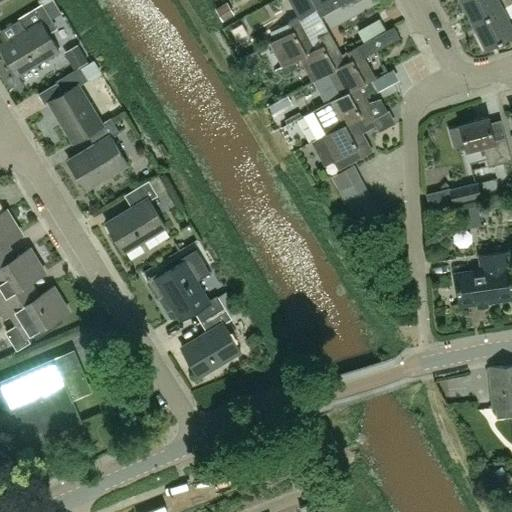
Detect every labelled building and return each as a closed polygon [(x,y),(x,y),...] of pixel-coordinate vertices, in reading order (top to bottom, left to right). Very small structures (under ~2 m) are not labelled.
[(294,0),(303,16),(304,16),(318,8),(332,0),(339,0),(342,4),(349,0),(294,0)] [(362,0),(355,3),(362,21),(383,13),(377,0),(362,0)] [(462,0),(474,23),(503,8),(499,0),(462,0)] [(330,1),(316,10),(320,17),(335,9),(330,1)] [(227,3),(217,9),(223,20),(233,14),(227,3)] [(26,30),(7,41),(0,45),(18,76),(60,51),(43,22),(50,18),(43,6),(20,19),(21,21),(26,30)] [(511,24),(503,8),(474,23),(487,48),(511,34),(511,24)] [(284,67),(299,58),(316,48),(315,47),(316,47),(299,17),(288,23),(292,30),(270,43),(284,67)] [(329,73),(329,72),(345,63),(328,32),(317,38),(321,44),(316,47),(315,47),(316,48),(299,58),(313,82),(329,73)] [(365,43),(371,54),(385,47),(379,36),(365,43)] [(64,52),(75,70),(88,62),(78,45),(64,52)] [(358,87),(368,81),(375,77),(357,47),(347,52),(351,59),(345,63),(329,72),(329,73),(341,94),(341,95),(357,86),(358,87)] [(57,82),(58,84),(63,93),(48,102),(72,142),(87,133),(86,133),(102,123),(78,83),(86,79),(79,68),(57,81),(57,82)] [(365,125),(372,121),(386,113),(380,101),(368,107),(362,96),(373,90),(373,89),(368,81),(358,87),(357,86),(341,95),(341,94),(315,109),(329,132),(329,133),(360,116),(365,125)] [(311,142),(326,167),(334,163),(339,171),(372,152),(372,151),(371,151),(361,133),(375,126),(372,121),(365,125),(360,116),(329,133),(329,132),(311,142)] [(448,128),(453,146),(465,142),(467,151),(484,146),(490,165),(511,159),(501,122),(490,125),(488,117),(448,128)] [(102,123),(86,133),(87,133),(93,144),(68,159),(86,189),(128,164),(111,136),(118,132),(110,118),(102,123)] [(332,177),(339,191),(360,180),(353,166),(332,177)] [(366,191),(360,180),(339,191),(345,202),(366,191)] [(125,252),(166,227),(150,200),(157,196),(149,182),(125,196),(132,207),(107,222),(125,252)] [(450,189),(454,203),(480,196),(477,183),(450,189)] [(345,202),(351,213),(372,202),(366,191),(345,202)] [(157,201),(168,218),(182,210),(171,193),(157,201)] [(503,223),(511,221),(511,200),(500,202),(503,223)] [(378,212),(372,202),(351,213),(357,223),(378,212)] [(481,226),(478,206),(461,208),(463,227),(481,226)] [(0,246),(1,246),(21,234),(6,209),(0,212),(0,246)] [(0,296),(0,297),(0,298),(24,283),(43,271),(29,248),(10,260),(1,246),(0,246),(0,296)] [(170,267),(154,277),(163,290),(156,294),(166,310),(173,306),(181,320),(195,311),(201,320),(224,306),(218,297),(210,302),(198,281),(210,273),(196,251),(183,259),(184,261),(171,269),(170,267)] [(460,305),(511,297),(511,272),(511,265),(510,265),(508,251),(480,255),(482,270),(456,273),(460,305)] [(0,298),(0,297),(0,309),(4,317),(10,313),(17,324),(6,331),(16,348),(28,340),(25,335),(67,310),(52,285),(33,297),(24,283),(0,298)] [(231,317),(224,306),(201,320),(208,331),(181,347),(200,377),(241,351),(223,322),(231,317)] [(64,428),(81,421),(63,380),(54,359),(0,381),(0,402),(5,414),(15,410),(22,427),(21,428),(26,439),(62,423),(64,428)] [(511,364),(489,367),(492,407),(511,405),(511,364)] [(312,511),(309,503),(295,508),(296,511),(312,511)]
